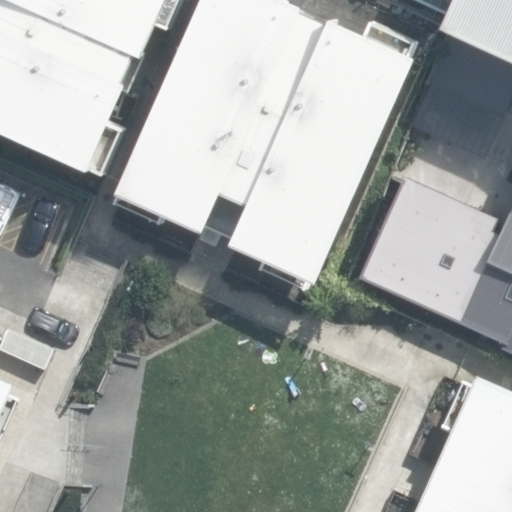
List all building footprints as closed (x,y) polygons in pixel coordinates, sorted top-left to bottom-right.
[(0,0),(0,109),(106,156),(144,69),(139,67),(150,42),(157,45),(176,0),(0,0)] [(211,0),(131,181),(332,271),(433,44),(346,5),(343,13),(315,0),(314,0),(211,0)] [(511,0),(451,0),(449,6),(511,34),(511,0)] [(511,83),(467,62),(364,273),(511,344),(511,83)] [(511,511),(511,384),(480,370),(417,511),(511,511)] [(0,419),(17,381),(0,372),(0,419)] [(368,413),(332,393),(294,462),(330,482),(368,413)] [(411,431),(377,413),(338,485),(372,503),(411,431)] [(353,511),(293,481),(277,511),(353,511)]
